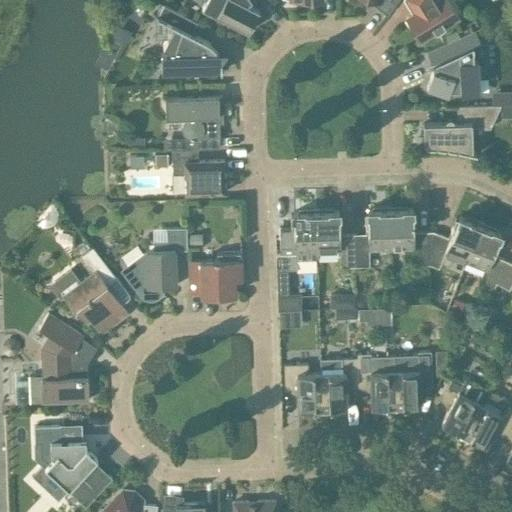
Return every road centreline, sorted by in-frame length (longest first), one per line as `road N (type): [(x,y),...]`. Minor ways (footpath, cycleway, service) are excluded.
road 1 (residential): [(264,470),(172,471),(145,455),(126,430),(119,400),(125,369),(142,343),(168,326),(259,322)]
road 2 (residential): [(391,169),(389,87),(379,65),(363,47),(319,33),(275,51),(260,70),(253,92),(256,174)]
road 3 (residential): [(481,511),(398,469),(264,470)]
road 4 (residential): [(259,322),(264,470)]
road 5 (residential): [(256,174),(259,322)]
road 6 (residential): [(256,174),(391,169)]
road 7 (residential): [(391,169),(449,167),(511,192)]
